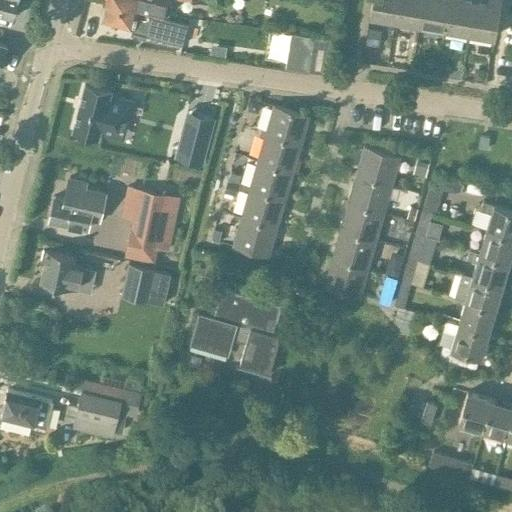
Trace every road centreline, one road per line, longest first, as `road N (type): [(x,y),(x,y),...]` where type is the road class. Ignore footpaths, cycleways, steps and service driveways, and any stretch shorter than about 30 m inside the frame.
road 1 (residential): [(511,116),(46,42)]
road 2 (unclassified): [(0,219),(46,42)]
